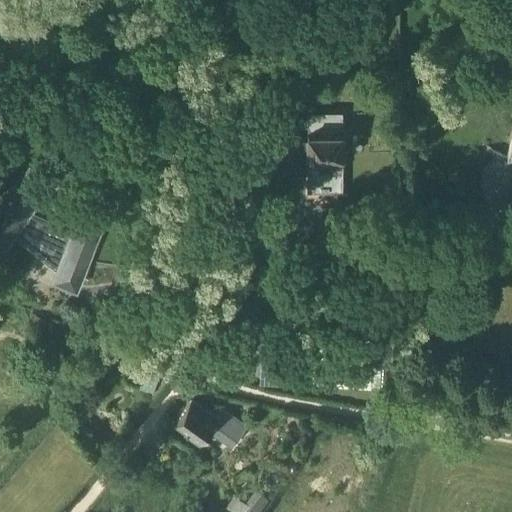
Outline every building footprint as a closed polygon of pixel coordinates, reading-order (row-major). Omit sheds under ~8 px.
[(511,75),(501,80),(503,85),(510,103),(511,103),(511,141),(507,154),(511,155),(511,75)] [(290,132),(291,119),(291,100),(263,100),(263,132),(290,132)] [(305,116),(305,127),(306,167),(318,167),(318,168),(320,168),(320,167),(330,167),(330,168),(331,168),(331,167),(343,167),(342,115),(305,116)] [(1,129),(0,130),(0,146),(4,150),(13,138),(1,129)] [(0,182),(14,165),(2,155),(0,157),(0,182)] [(0,244),(13,229),(59,266),(55,275),(74,283),(100,225),(80,217),(74,231),(27,211),(42,192),(24,178),(35,165),(34,164),(0,205),(0,244)] [(419,202),(420,185),(412,185),(411,202),(419,202)] [(377,325),(376,364),(400,364),(401,326),(377,325)] [(140,383),(157,388),(165,358),(125,347),(120,362),(144,369),(140,383)] [(232,445),(250,419),(235,408),(225,422),(191,397),(175,419),(186,428),(184,430),(199,440),(208,428),(232,445)] [(246,509),(234,501),(226,511),(263,511),(268,505),(255,496),(246,509)]
